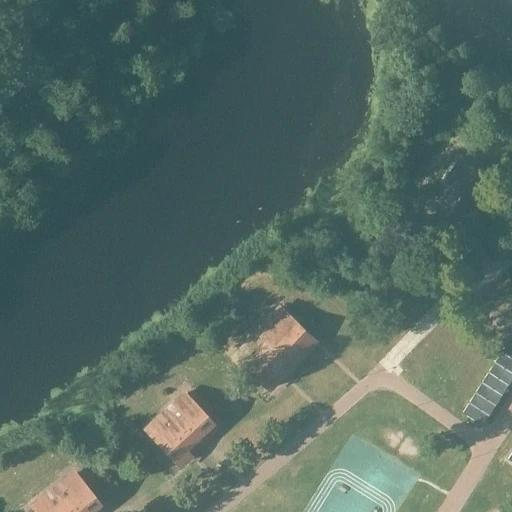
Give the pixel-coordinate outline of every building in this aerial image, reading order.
[(468,214),(491,181),(479,173),(486,163),(466,149),(444,182),(439,178),(418,209),(454,234),(468,214)] [(483,303),(511,320),(511,292),(496,282),(483,303)] [(293,366),(314,344),(292,323),(294,321),(281,309),(258,333),(293,366)] [(258,333),(235,357),(246,368),(248,366),(272,389),(293,366),(258,333)] [(511,343),(508,341),(463,414),(484,426),(511,381),(511,343)] [(184,395),(165,413),(194,445),(213,427),(184,395)] [(157,424),(148,433),(177,466),(188,456),(185,453),(194,445),(165,413),(155,422),(157,424)] [(74,474),(53,490),(70,511),(95,511),(100,508),(74,474)] [(45,501),(34,509),(36,511),(70,511),(53,490),(43,498),(45,501)]
